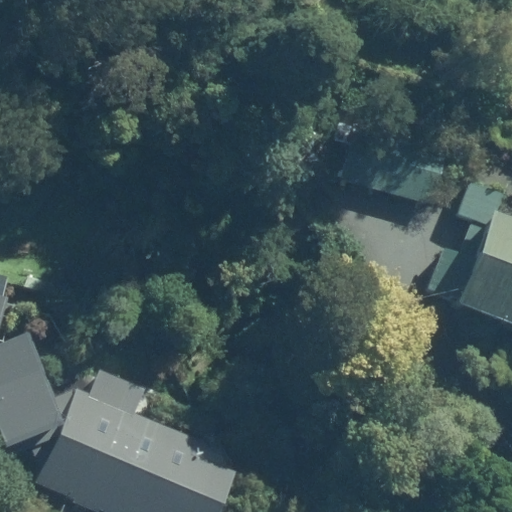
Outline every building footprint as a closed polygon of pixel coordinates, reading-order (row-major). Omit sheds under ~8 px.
[(338,184),(425,207),(438,155),(351,133),(338,184)] [(511,235),(493,228),(497,217),(455,200),(418,293),(454,307),(450,318),(511,343),(511,235)] [(0,333),(15,282),(0,277),(0,333)] [(0,461),(54,437),(11,345),(0,349),(0,461)] [(71,402),(36,489),(92,511),(206,511),(227,460),(127,420),(143,381),(101,364),(83,407),(71,402)]
